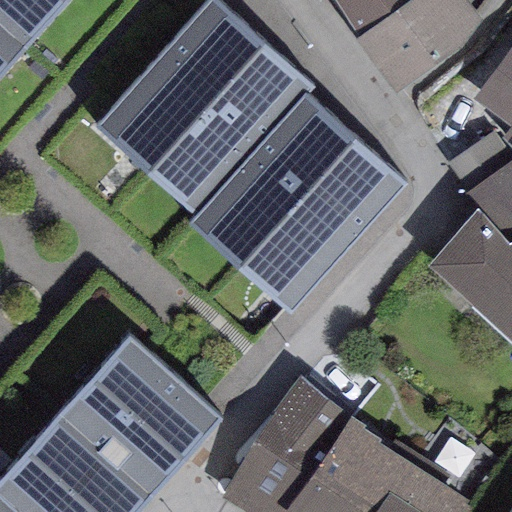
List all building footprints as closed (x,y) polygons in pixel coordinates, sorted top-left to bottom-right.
[(0,0),(0,82),(30,49),(73,0),(0,0)] [(310,0),(350,52),(418,0),(310,0)] [(418,0),(350,52),(345,55),(384,109),(486,35),(461,0),(418,0)] [(191,219),(299,100),(305,93),(206,4),(92,130),(143,175),(191,219)] [(500,148),(511,156),(511,49),(471,106),(510,134),(500,148)] [(299,100),(191,219),(183,229),(234,274),(285,320),(401,192),(299,100)] [(510,168),(491,136),(445,166),(465,198),(510,168)] [(511,166),(510,168),(465,198),(476,215),(511,249),(511,247),(511,166)] [(476,215),(427,272),(511,346),(511,247),(511,249),(476,215)] [(0,494),(0,506),(6,511),(142,511),(220,425),(131,347),(0,494)] [(351,418),(298,384),(220,502),(235,511),(289,511),(349,422),(351,418)] [(365,433),(349,422),(289,511),(373,511),(385,495),(410,511),(468,511),(469,511),(377,450),(379,446),(364,436),(365,433)] [(410,511),(385,495),(373,511),(410,511)]
